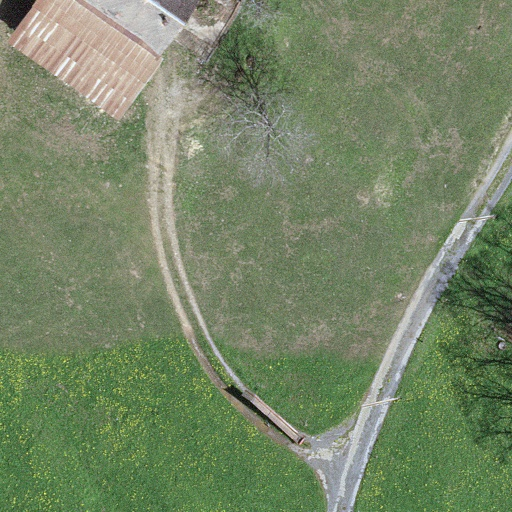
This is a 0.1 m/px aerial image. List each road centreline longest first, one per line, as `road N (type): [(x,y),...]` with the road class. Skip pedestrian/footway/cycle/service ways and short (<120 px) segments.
road 1 (track): [(341,493),(312,451),(212,366),(180,294),(164,138),(185,91)]
road 2 (track): [(511,153),(406,337),(339,511)]
